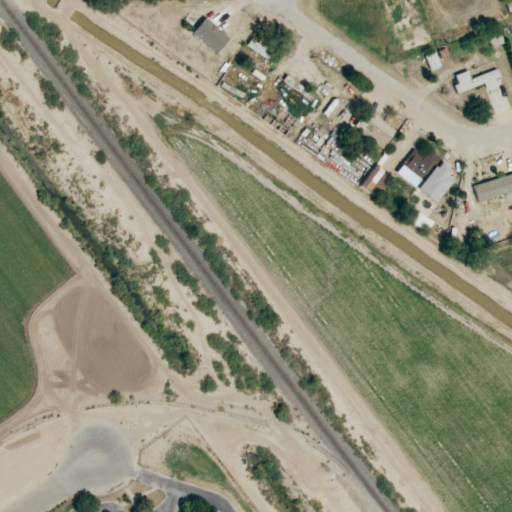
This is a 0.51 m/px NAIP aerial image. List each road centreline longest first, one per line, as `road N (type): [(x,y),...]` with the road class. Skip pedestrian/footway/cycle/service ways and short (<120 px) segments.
road 1 (residential): [(73,3),(65,22),(434,511)]
road 2 (residential): [(444,260),(73,3)]
road 3 (residential): [(511,128),(486,135),(455,130),(283,0)]
